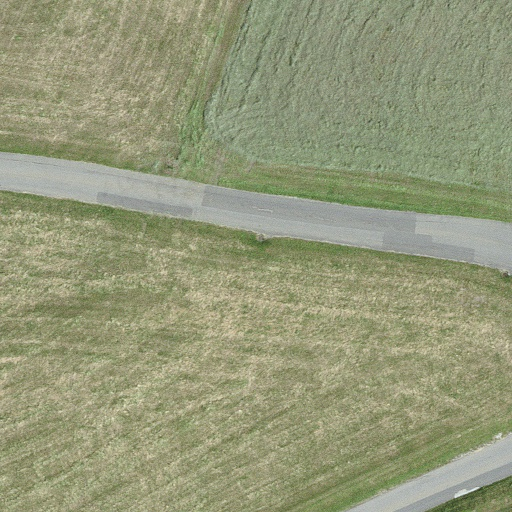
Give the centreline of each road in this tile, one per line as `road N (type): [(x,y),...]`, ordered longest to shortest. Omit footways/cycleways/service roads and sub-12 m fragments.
road 1 (unclassified): [(0,171),(511,250)]
road 2 (unclassified): [(511,454),(381,511)]
